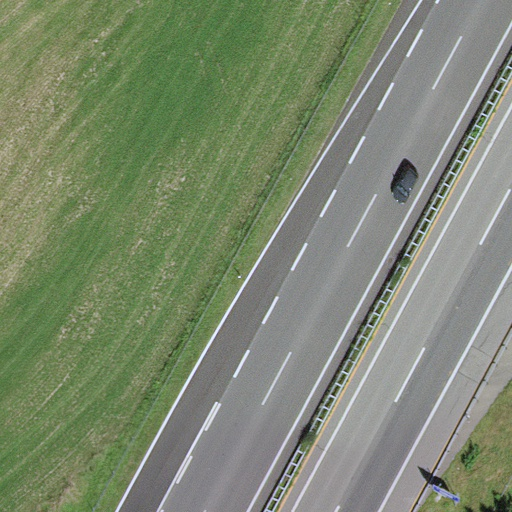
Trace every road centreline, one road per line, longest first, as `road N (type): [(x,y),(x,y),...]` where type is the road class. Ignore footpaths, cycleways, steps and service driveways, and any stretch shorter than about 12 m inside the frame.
road 1 (motorway): [(482,0),(205,511)]
road 2 (motorway): [(336,511),(511,187)]
